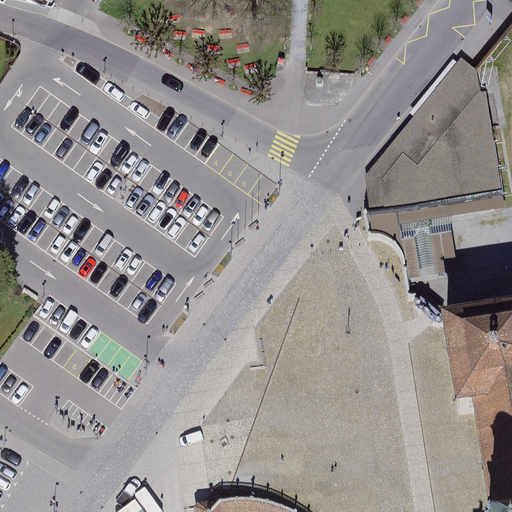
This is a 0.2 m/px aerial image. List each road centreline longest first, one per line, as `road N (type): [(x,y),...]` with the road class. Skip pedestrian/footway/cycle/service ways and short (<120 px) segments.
road 1 (residential): [(333,171),(128,71),(0,20)]
road 2 (residential): [(186,368),(333,171)]
road 3 (residential): [(0,246),(186,368)]
road 4 (residential): [(333,171),(462,0)]
road 5 (residential): [(106,475),(186,368)]
road 6 (residential): [(106,475),(0,408)]
